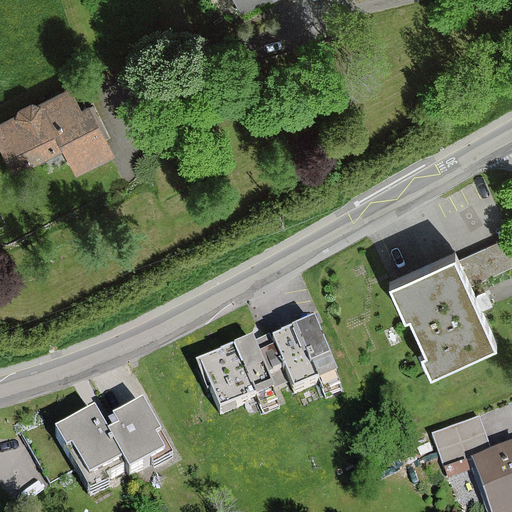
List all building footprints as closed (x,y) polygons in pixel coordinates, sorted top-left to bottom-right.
[(231,0),(240,17),(273,0),(231,0)] [(15,117),(0,124),(0,150),(13,176),(62,152),(75,179),(116,159),(91,110),(83,114),(71,89),(38,106),(32,105),(18,112),(15,117)] [(189,138),(163,154),(181,183),(206,168),(189,138)] [(511,240),(511,238),(459,261),(471,287),(511,268),(511,240)] [(455,254),(392,283),(408,317),(412,315),(429,351),(423,353),(433,374),(497,344),(478,304),(471,287),(459,261),(455,254)] [(198,361),(221,413),(276,389),(271,377),(286,370),(295,391),(317,382),(336,373),(314,320),(294,329),(273,338),(278,350),(270,354),(262,357),(253,337),(233,346),(198,361)] [(97,407),(54,430),(62,444),(77,471),(90,496),(109,485),(105,477),(127,464),(131,471),(151,460),(156,467),(175,457),(159,429),(144,401),(113,417),(118,427),(114,430),(110,432),(97,407)] [(468,454),(490,446),(480,417),(434,433),(444,463),(468,454)] [(50,486),(77,471),(62,444),(54,430),(48,418),(21,433),(50,486)] [(511,511),(511,438),(490,446),(468,454),(489,511),(511,511)]
